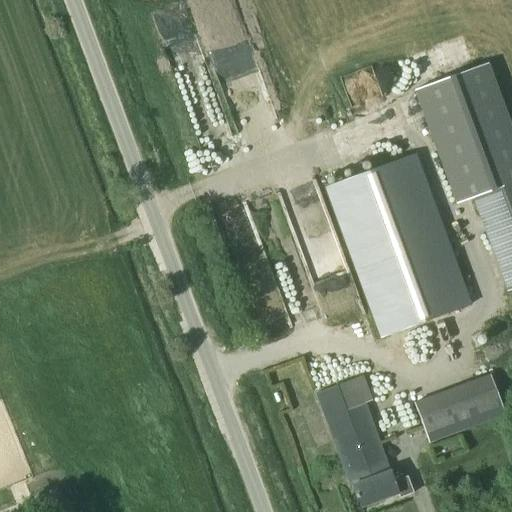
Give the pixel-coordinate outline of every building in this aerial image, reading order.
[(457,204),(472,198),(511,182),(511,129),(487,63),(414,90),(457,204)] [(341,76),(349,98),(378,87),(371,65),(341,76)] [(472,305),(416,153),(393,161),(325,187),(380,339),(472,305)] [(511,182),(472,198),(508,292),(511,289),(511,182)] [(276,199),(247,210),(264,253),(266,252),(273,268),(299,257),(276,199)] [(317,303),(307,262),(281,268),(290,309),(317,303)] [(490,375),(414,403),(429,443),(505,414),(490,375)] [(386,472),(382,461),(387,459),(366,403),(374,400),(364,377),(338,386),(337,385),(315,394),(346,475),(347,475),(351,485),(352,485),(361,508),(399,493),(400,497),(414,492),(407,476),(394,481),(390,470),(386,472)]
